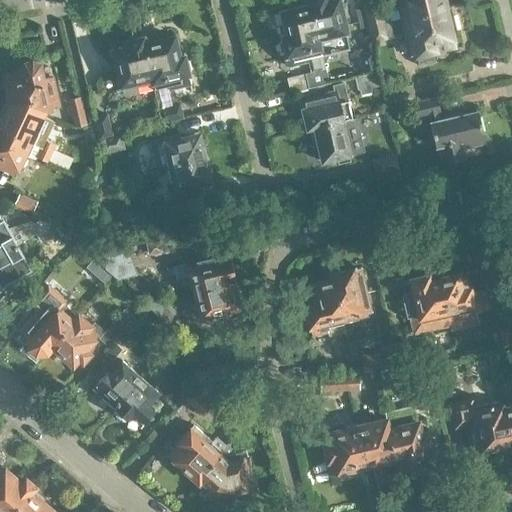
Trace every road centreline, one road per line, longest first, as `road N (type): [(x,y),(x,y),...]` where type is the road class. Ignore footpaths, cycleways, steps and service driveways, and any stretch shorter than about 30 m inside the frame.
road 1 (residential): [(301,511),(273,374),(274,279),(286,249),(488,199)]
road 2 (residential): [(269,192),(219,0)]
road 3 (residential): [(0,387),(148,511)]
